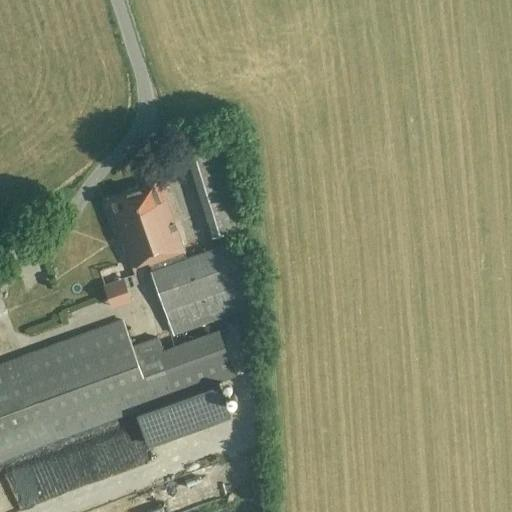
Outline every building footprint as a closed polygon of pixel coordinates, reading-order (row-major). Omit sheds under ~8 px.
[(185,153),(211,237),(243,227),(217,143),(185,153)] [(160,181),(108,200),(132,267),(148,261),(174,334),(254,305),(245,281),(248,280),(234,242),(187,259),(184,252),(185,251),(160,181)] [(123,275),(104,282),(112,304),(131,297),(123,275)] [(0,367),(0,461),(235,376),(218,329),(162,350),(157,338),(133,347),(124,322),(0,367)] [(219,384),(137,414),(148,444),(229,415),(219,384)] [(184,476),(77,511),(168,511),(193,504),(184,476)] [(81,492),(59,500),(63,511),(69,511),(86,506),(81,492)]
